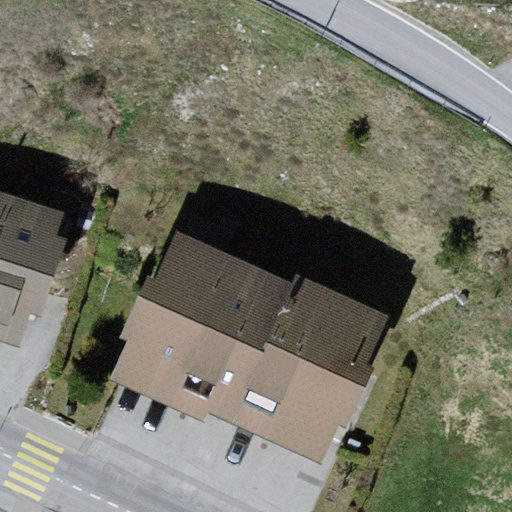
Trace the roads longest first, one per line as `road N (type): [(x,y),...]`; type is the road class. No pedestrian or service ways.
road 1 (tertiary): [(511,119),(316,0)]
road 2 (tertiary): [(120,511),(0,456)]
